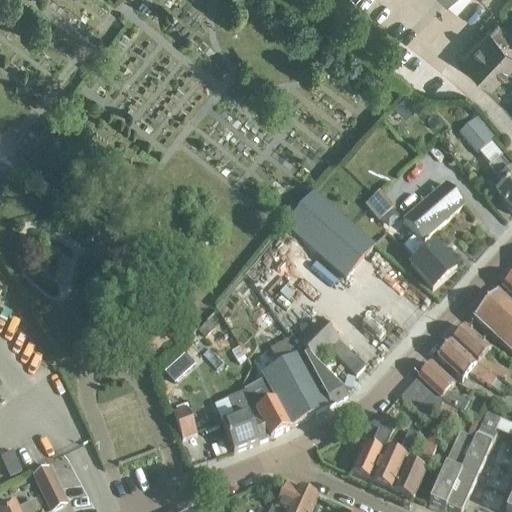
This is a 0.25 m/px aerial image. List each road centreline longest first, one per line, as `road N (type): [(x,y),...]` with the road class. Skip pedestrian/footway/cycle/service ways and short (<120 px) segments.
road 1 (residential): [(284,453),(371,400),(511,246)]
road 2 (residential): [(148,511),(284,453)]
